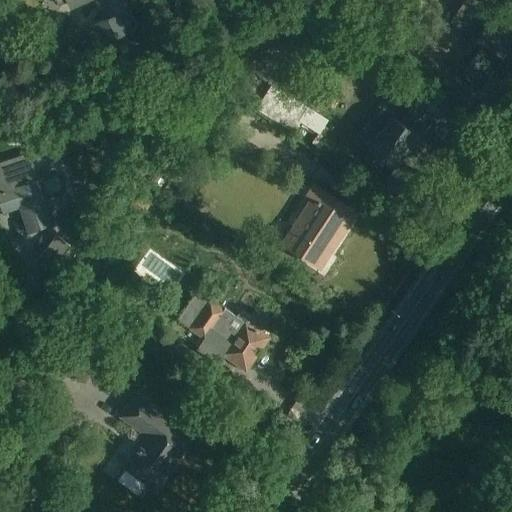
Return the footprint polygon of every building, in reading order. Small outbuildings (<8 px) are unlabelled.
[(73,0),(78,10),(100,0),(73,0)] [(465,66),(492,85),(511,55),(511,42),(511,39),(511,25),(474,0),(461,0),(446,23),(479,45),(465,66)] [(390,109),(435,138),(452,113),(407,84),(390,109)] [(270,85),(257,108),(313,141),(326,119),(270,85)] [(388,161),(416,131),(403,118),(374,149),(388,161)] [(26,235),(58,225),(35,153),(3,164),(26,235)] [(324,271),(363,211),(319,182),(279,242),(324,271)] [(247,368),(273,333),(218,294),(193,329),(247,368)] [(483,423),(504,395),(470,369),(449,397),(483,423)] [(160,494),(202,437),(139,391),(121,415),(148,435),(124,467),(160,494)]
